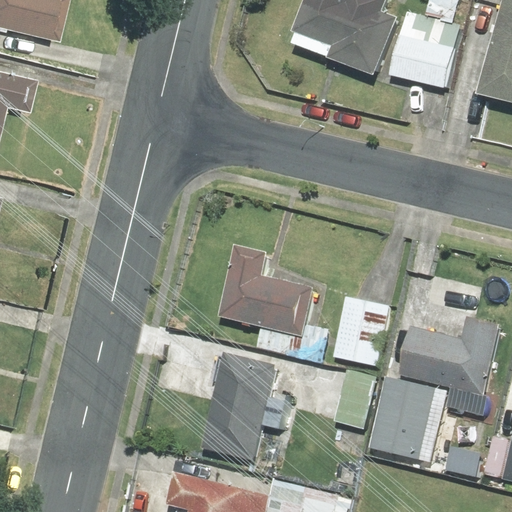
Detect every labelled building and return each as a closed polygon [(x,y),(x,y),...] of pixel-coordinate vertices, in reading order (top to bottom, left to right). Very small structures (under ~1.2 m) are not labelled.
[(0,0),(0,26),(57,39),(65,0),(0,0)] [(396,0),(315,0),(304,34),(342,48),(338,60),(386,77),(406,19),(392,14),(396,0)] [(464,0),(438,0),(434,20),(414,15),(400,78),(452,90),(466,27),(459,25),(464,0)] [(511,0),(488,96),(511,101),(511,0)] [(33,77),(0,68),(0,121),(4,104),(25,110),(33,77)] [(245,246),(228,318),(313,339),(325,291),(272,278),(278,254),(245,246)] [(397,306),(354,299),(344,360),(387,367),(397,306)] [(423,326),(410,375),(493,396),(511,324),(479,316),(473,338),(423,326)] [(234,355),(211,450),(263,462),(285,368),(234,355)] [(385,379),(358,372),(345,426),(372,433),(385,379)] [(440,387),(394,375),(376,443),(422,456),(440,387)] [(491,456),(460,450),(455,473),(486,480),(491,456)] [(273,511),(278,497),(185,474),(177,507),(197,511),(273,511)]
